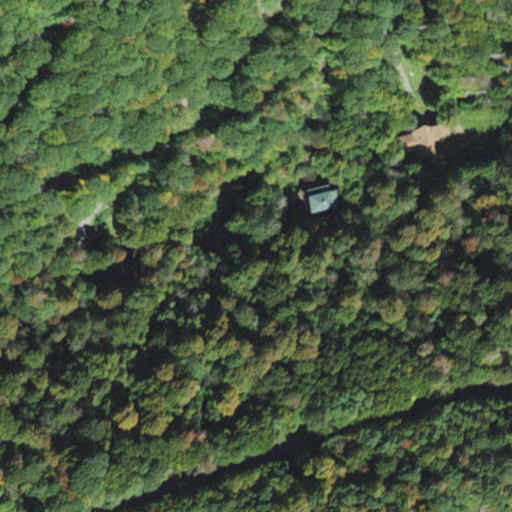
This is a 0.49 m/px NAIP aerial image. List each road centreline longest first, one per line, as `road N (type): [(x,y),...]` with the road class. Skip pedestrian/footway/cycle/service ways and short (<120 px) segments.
road 1 (secondary): [(511,383),(279,448),(94,511)]
road 2 (residential): [(324,0),(309,47),(244,108),(172,129),(72,178),(0,202)]
